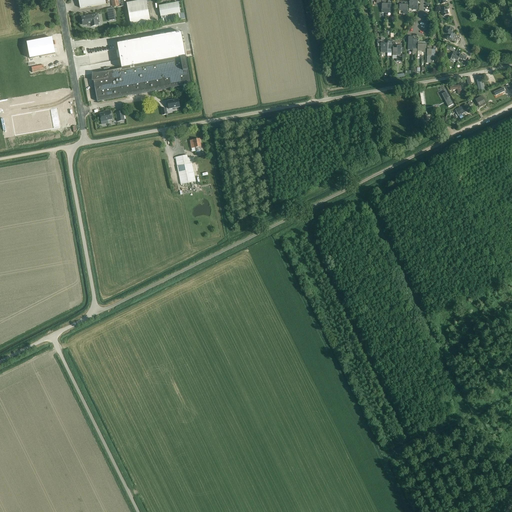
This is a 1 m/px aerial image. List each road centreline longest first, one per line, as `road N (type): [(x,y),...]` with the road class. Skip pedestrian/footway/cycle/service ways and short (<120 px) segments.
road 1 (unclassified): [(85,143),(485,71)]
road 2 (unclassified): [(96,313),(439,143)]
road 3 (unclassified): [(138,511),(51,335)]
road 4 (unclassified): [(96,313),(67,147)]
road 5 (unclassified): [(85,143),(60,0)]
